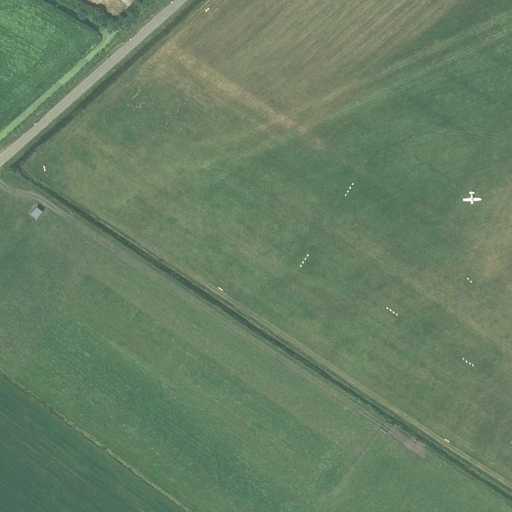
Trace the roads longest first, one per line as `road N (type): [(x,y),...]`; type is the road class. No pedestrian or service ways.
road 1 (track): [(213,0),(41,156),(41,176),(511,487)]
road 2 (unclassified): [(0,160),(179,0)]
